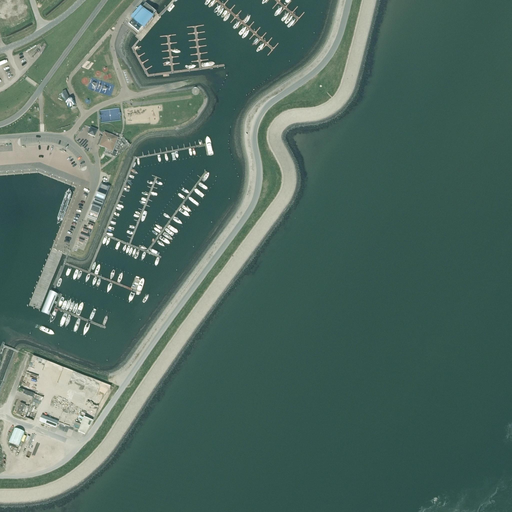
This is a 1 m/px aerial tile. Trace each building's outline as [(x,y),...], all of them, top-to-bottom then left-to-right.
[(145,5),(129,24),(138,33),(155,14),(145,5)] [(69,99),(66,101),(66,100),(65,100),(68,108),(72,106),(76,104),(72,97),(69,98),(69,99)] [(95,137),(98,130),(91,128),(88,134),(95,137)] [(105,133),(100,146),(113,152),(116,144),(118,138),(105,133)] [(91,209),(88,217),(97,221),(110,188),(100,184),(99,186),(96,195),(91,209)] [(84,227),(78,243),(83,244),(83,245),(85,239),(88,240),(88,241),(94,225),(89,223),(87,228),(84,227)] [(58,294),(50,291),(41,312),(49,315),(58,294)] [(21,403),(16,415),(21,417),(25,405),(21,403)] [(42,416),(40,421),(56,428),(58,422),(42,416)] [(85,435),(94,422),(84,418),(79,432),(85,435)] [(15,429),(9,442),(19,447),(25,433),(15,429)]
